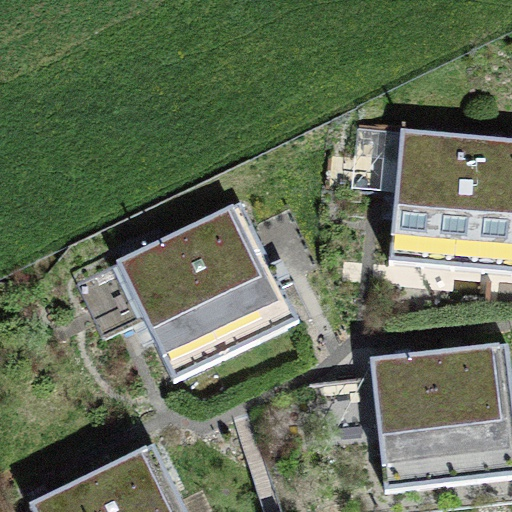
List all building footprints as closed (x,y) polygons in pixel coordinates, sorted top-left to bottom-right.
[(457,269),(470,139),(401,132),(388,263),(457,269)] [(511,142),(470,139),(457,269),(511,275),(511,142)] [(178,236),(233,352),(293,324),(239,208),(178,236)] [(233,352),(178,236),(117,265),(172,381),(233,352)] [(440,355),(455,482),(511,474),(511,396),(506,347),(440,355)] [(455,482),(440,355),(370,364),(386,490),(455,482)] [(86,481),(101,511),(179,511),(148,449),(86,481)] [(101,511),(86,481),(29,509),(29,511),(101,511)]
